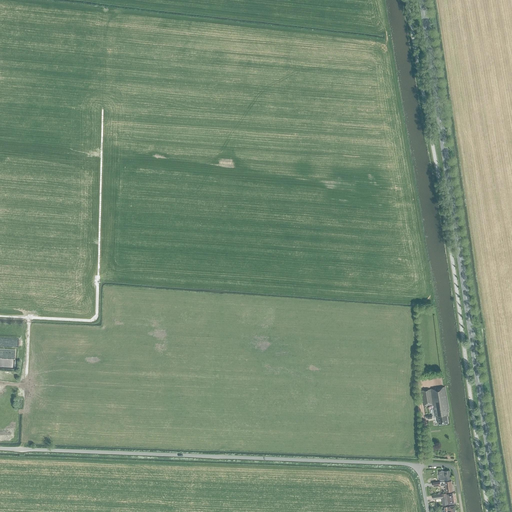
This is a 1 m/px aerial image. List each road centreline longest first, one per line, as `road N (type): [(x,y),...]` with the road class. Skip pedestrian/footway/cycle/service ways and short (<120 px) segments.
road 1 (secondary): [(499,511),(422,0)]
road 2 (tertiary): [(418,465),(0,448)]
